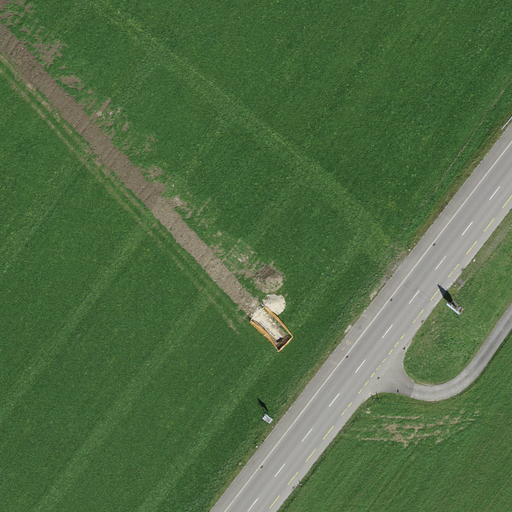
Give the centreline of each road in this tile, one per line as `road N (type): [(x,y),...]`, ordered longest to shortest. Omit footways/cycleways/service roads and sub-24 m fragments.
road 1 (primary): [(251,511),(511,170)]
road 2 (track): [(371,359),(430,395),(462,395),(511,322)]
